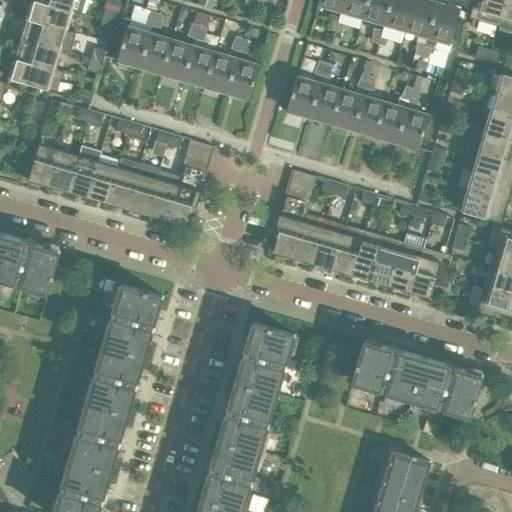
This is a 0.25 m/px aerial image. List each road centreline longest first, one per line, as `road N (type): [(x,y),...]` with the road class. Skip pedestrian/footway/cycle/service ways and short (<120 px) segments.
road 1 (residential): [(511,356),(220,267)]
road 2 (residential): [(149,511),(220,267)]
road 3 (residential): [(220,267),(0,203)]
